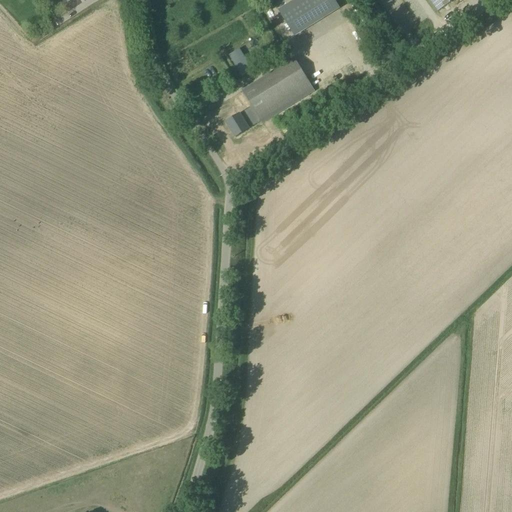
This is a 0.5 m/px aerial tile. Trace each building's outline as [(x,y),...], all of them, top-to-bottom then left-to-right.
[(11,0),(8,3),(16,12),(27,1),(26,1),(26,0),(11,0)] [(338,7),(333,0),(295,0),(279,10),(294,35),(338,7)] [(430,0),(438,11),(454,0),(430,0)] [(239,49),(229,56),(241,76),(252,70),(239,49)] [(262,124),(314,91),(294,59),(242,91),(253,108),(240,116),(239,115),(226,123),(235,138),(248,129),(246,126),(259,118),(262,124)]
